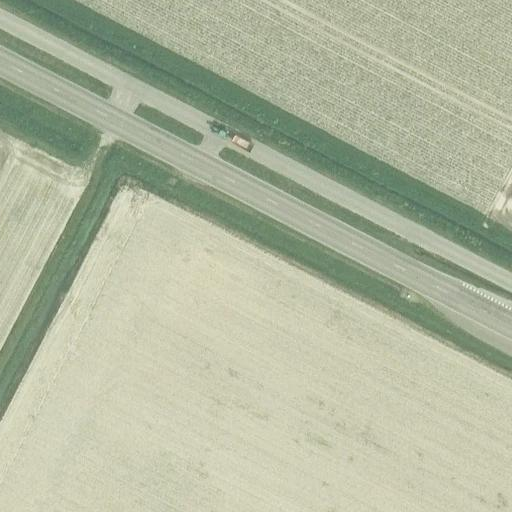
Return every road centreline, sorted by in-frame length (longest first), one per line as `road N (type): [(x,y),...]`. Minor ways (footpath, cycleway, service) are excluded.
road 1 (unclassified): [(511,283),(0,18)]
road 2 (tertiary): [(511,327),(0,62)]
